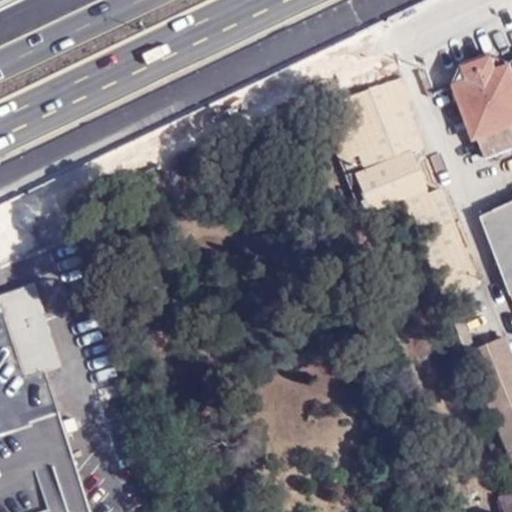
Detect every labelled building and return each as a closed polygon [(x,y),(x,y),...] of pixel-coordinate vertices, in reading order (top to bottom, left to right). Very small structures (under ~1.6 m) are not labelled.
[(465,66),(470,81),(497,72),(492,57),(465,66)] [(511,66),(497,72),(470,81),(456,87),(475,138),(478,138),(485,158),(511,148),(511,66)] [(436,93),(426,68),(418,71),(427,96),(436,93)] [(337,102),(322,115),(339,161),(358,153),(364,169),(353,173),(369,211),(402,198),(443,299),(449,297),(478,285),(440,187),(423,194),(420,189),(423,187),(412,159),(422,155),(419,146),(422,145),(403,96),(409,93),(402,76),(368,88),(368,91),(337,102)] [(511,202),(482,216),(504,275),(511,296),(511,202)] [(0,511),(57,511),(28,422),(45,417),(57,413),(43,370),(61,364),(35,283),(0,293),(0,294),(1,300),(0,300),(0,511)] [(464,332),(449,297),(443,299),(458,334),(464,332)] [(504,451),(511,470),(511,469),(511,355),(505,337),(465,352),(500,441),(504,451)] [(57,413),(45,417),(62,466),(73,463),(57,413)] [(494,455),(504,451),(500,441),(490,445),(494,455)] [(511,511),(511,493),(498,498),(503,511),(511,511)]
